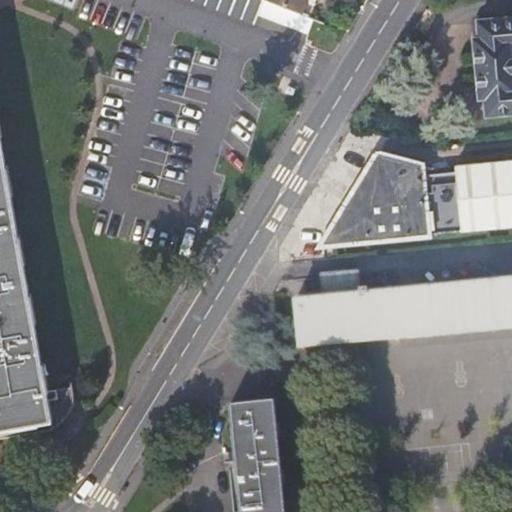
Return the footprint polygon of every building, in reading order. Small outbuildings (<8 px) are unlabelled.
[(191,0),(316,47),(326,23),(266,0),(191,0)] [(273,0),(304,12),(308,0),(273,0)] [(511,16),(480,20),(481,37),(474,37),(480,98),(486,98),(488,115),(511,112),(511,16)] [(73,383),(47,388),(0,132),(0,427),(51,418),(53,428),(54,427),(55,427),(55,426),(56,425),(57,424),(58,424),(59,423),(60,422),(61,422),(61,421),(62,421),(62,420),(63,419),(64,419),(64,418),(65,417),(66,416),(67,415),(67,414),(68,413),(68,412),(69,412),(69,411),(69,410),(70,410),(70,409),(70,408),(71,407),(71,406),(72,405),(72,404),(72,403),(73,403),(73,402),(73,401),(73,400),(73,399),(74,398),(74,397),(74,396),(74,395),(74,394),(74,393),(74,392),(74,391),(73,383)] [(511,159),(458,164),(458,172),(424,175),(422,163),(380,152),(325,243),(511,225),(511,159)] [(324,276),(327,299),(296,301),(300,347),(511,327),(511,282),(370,295),(369,289),(360,290),(360,273),(324,276)] [(232,407),(241,511),(284,511),(274,403),(232,407)]
